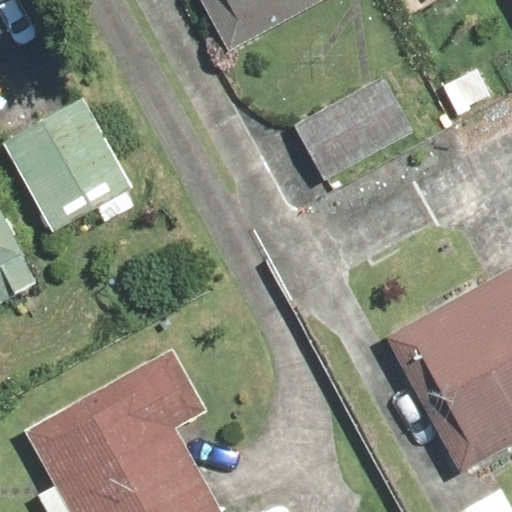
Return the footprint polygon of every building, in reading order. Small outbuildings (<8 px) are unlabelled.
[(197,0),(226,52),(321,0),(197,0)] [(381,75),(291,126),(324,184),(413,133),(381,75)] [(85,100),(0,143),(48,236),(95,213),(101,225),(139,206),(85,100)] [(0,304),(37,285),(0,217),(0,304)] [(454,474),(511,442),(511,267),(381,339),(454,474)] [(176,351),(24,434),(50,483),(32,493),(42,511),(222,511),(177,428),(208,411),(176,351)] [(511,511),(511,509),(501,490),(461,511),(511,511)]
